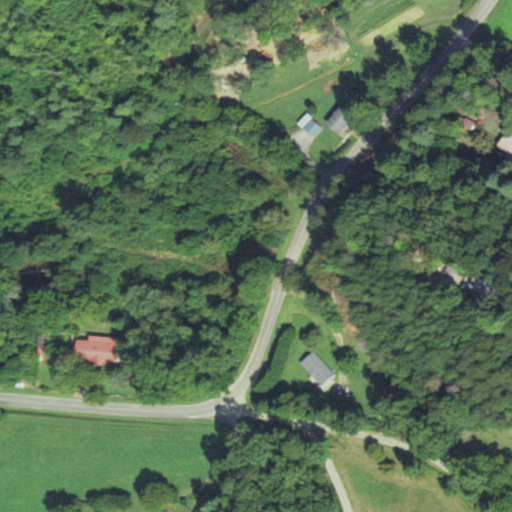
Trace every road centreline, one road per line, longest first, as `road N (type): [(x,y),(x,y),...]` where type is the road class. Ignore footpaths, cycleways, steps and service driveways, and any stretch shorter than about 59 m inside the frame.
road 1 (residential): [(221,400),(252,367),(291,234),(487,0)]
road 2 (residential): [(0,394),(181,410),(221,400)]
road 3 (residential): [(314,422),(433,457),(485,511)]
